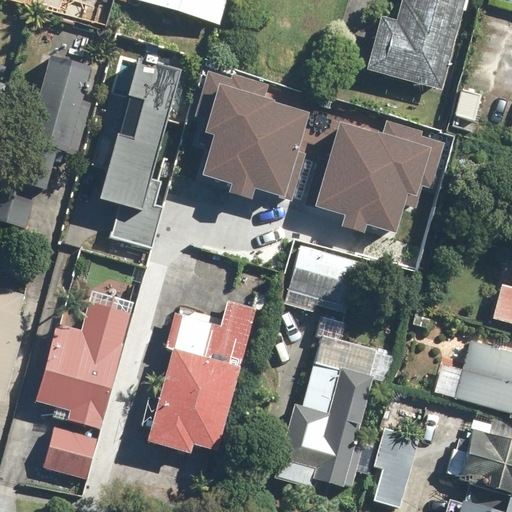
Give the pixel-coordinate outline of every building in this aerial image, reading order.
[(124,0),(224,28),(231,0),(124,0)] [(464,0),(407,0),(401,25),(386,21),(372,70),(441,89),(464,0)] [(98,71),(50,60),(29,144),(78,156),(98,71)] [(150,101),(148,111),(141,142),(122,138),(108,202),(141,210),(138,224),(116,219),(111,240),(153,250),(183,116),(194,70),(149,60),(141,99),(150,101)] [(245,219),(247,208),(299,220),(312,164),(261,151),(194,136),(178,203),(245,219)] [(365,260),(306,245),(294,291),(353,306),(365,260)] [(511,288),(503,286),(493,320),(511,325),(511,288)] [(219,320),(179,309),(167,352),(176,354),(150,448),(196,461),(201,445),(224,452),(264,309),(225,298),(219,320)] [(132,313),(86,300),(73,345),(52,339),(33,407),(54,413),(41,461),(87,474),(132,313)] [(33,316),(0,307),(0,418),(6,420),(33,316)] [(384,348),(324,333),(287,483),(321,491),(324,479),(349,485),(384,348)] [(511,410),(511,347),(470,338),(463,366),(446,362),(439,392),(511,410)] [(414,447),(381,438),(364,500),(397,509),(414,447)] [(427,482),(419,511),(511,511),(511,462),(496,459),(487,497),(427,482)]
